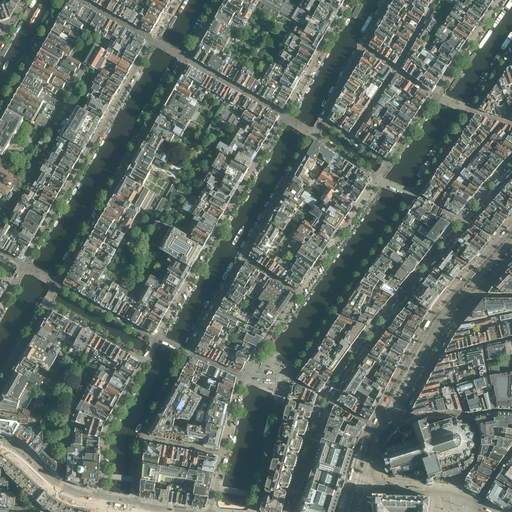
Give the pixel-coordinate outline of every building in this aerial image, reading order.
[(12,13),(8,5),(7,1),(6,0),(1,0),(3,2),(9,19),(12,13)] [(8,1),(9,2),(8,5),(12,13),(18,3),(14,0),(6,0),(7,1),(7,0),(8,2),(8,1)] [(54,0),(50,8),(50,9),(51,10),(52,10),(53,10),(58,0),(54,0)] [(72,9),(76,2),(73,0),(70,0),(67,6),(72,9)] [(107,10),(112,1),(113,0),(109,0),(109,1),(108,0),(105,0),(102,7),(107,10)] [(120,7),(117,5),(113,13),(118,16),(126,1),(125,0),(120,0),(119,2),(122,3),(120,7)] [(165,10),(147,0),(125,0),(126,1),(131,3),(136,6),(141,9),(143,10),(146,5),(162,14),(165,10)] [(168,5),(159,0),(149,0),(165,9),(168,5)] [(178,13),(179,13),(179,14),(180,14),(181,13),(182,13),(182,12),(189,1),(189,0),(188,0),(184,0),(179,10),(179,11),(179,12),(178,12),(178,13)] [(207,0),(204,7),(204,8),(204,9),(205,9),(206,9),(207,9),(212,0),(207,0)] [(252,13),(229,0),(226,0),(223,6),(248,20),(252,13)] [(256,6),(244,0),(229,0),(252,13),(256,6)] [(309,12),(298,6),(287,0),(282,0),(281,0),(258,0),(259,0),(261,2),(276,10),(279,12),(307,28),(324,37),(331,25),(314,15),(309,12)] [(309,12),(311,9),(316,12),(314,15),(331,25),(340,8),(331,3),(330,5),(325,3),(326,0),(302,0),(299,6),(298,6),(309,12)] [(410,9),(396,0),(393,0),(394,0),(395,1),(393,4),(408,14),(409,12),(410,9)] [(406,4),(407,2),(404,0),(396,0),(410,9),(412,6),(413,6),(409,3),(408,6),(406,4)] [(454,0),(453,0),(451,4),(454,6),(478,23),(481,18),(470,10),(468,13),(463,10),(465,7),(463,6),(454,0)] [(488,9),(476,0),(475,0),(467,0),(467,1),(472,4),(473,2),(476,3),(474,6),(485,13),(488,9)] [(475,0),(476,0),(488,9),(493,0),(475,0)] [(113,13),(117,5),(115,4),(116,3),(112,1),(107,10),(113,13)] [(123,18),(128,9),(125,8),(126,6),(129,7),(131,3),(126,1),(118,16),(123,18)] [(474,6),(472,4),(467,1),(463,6),(465,7),(470,10),(481,18),(485,13),(474,6)] [(9,19),(3,2),(1,3),(2,6),(0,7),(0,15),(2,21),(9,19)] [(74,15),(81,4),(76,2),(72,9),(70,12),(74,15)] [(276,10),(261,2),(258,8),(270,15),(273,16),(276,10)] [(427,8),(418,2),(415,7),(424,13),(427,8)] [(128,21),(136,6),(131,3),(129,7),(126,6),(125,8),(128,9),(123,18),(128,21)] [(363,5),(358,3),(350,16),(355,19),(363,5)] [(79,17),(85,7),(81,4),(74,15),(79,17)] [(408,14),(393,4),(391,7),(400,13),(402,15),(406,18),(406,16),(408,14)] [(162,14),(146,5),(143,10),(145,11),(147,12),(159,19),(162,14)] [(136,19),(138,14),(134,12),(135,11),(136,11),(139,12),(141,9),(136,6),(128,21),(133,24),(136,19)] [(248,20),(223,6),(220,12),(235,21),(234,23),(241,26),(241,25),(244,27),(250,30),(251,28),(248,25),(247,26),(245,25),(248,20)] [(424,14),(415,8),(412,6),(410,9),(409,12),(421,20),(424,14)] [(478,23),(454,6),(451,11),(462,18),(465,21),(475,28),(478,23)] [(31,10),(27,7),(21,18),(25,20),(31,10)] [(81,24),(89,9),(85,7),(79,17),(76,22),(81,24)] [(399,15),(400,13),(391,7),(389,11),(401,19),(404,21),(406,18),(402,15),(401,17),(399,15)] [(48,11),(47,12),(41,23),(44,24),(50,13),(50,12),(51,11),(51,10),(50,10),(50,9),(49,9),(49,10),(48,10),(48,11)] [(79,17),(74,15),(70,12),(65,9),(64,11),(62,13),(62,14),(76,22),(79,17)] [(87,23),(94,12),(89,9),(81,24),(83,25),(85,27),(87,23)] [(159,19),(147,12),(146,13),(147,13),(146,13),(148,14),(147,16),(144,15),(145,11),(143,10),(141,9),(139,12),(138,14),(141,16),(144,17),(146,18),(156,24),(157,24),(159,19)] [(200,12),(192,28),(192,29),(193,29),(194,29),(195,29),(204,14),(204,13),(204,12),(203,12),(202,11),(201,11),(200,12)] [(402,24),(399,22),(401,19),(389,11),(387,14),(386,14),(385,15),(386,16),(396,23),(398,24),(401,26),(398,31),(398,32),(400,34),(402,30),(403,31),(404,30),(405,30),(405,29),(409,25),(404,21),(402,24)] [(464,23),(460,20),(462,18),(451,11),(451,13),(452,13),(449,17),(458,22),(460,24),(472,32),(473,33),(474,31),(473,31),(475,28),(465,21),(464,23)] [(504,11),(492,27),(496,29),(507,12),(504,11)] [(93,22),(98,14),(94,12),(87,23),(90,24),(91,21),(93,22)] [(241,26),(234,23),(235,21),(220,12),(216,19),(234,29),(232,31),(239,35),(243,28),(241,26)] [(361,31),(361,32),(361,33),(362,33),(363,33),(364,33),(365,31),(366,30),(375,14),(371,12),(362,28),(361,29),(361,31)] [(409,12),(408,14),(406,16),(418,24),(421,20),(409,12)] [(83,25),(81,24),(76,22),(62,14),(59,18),(80,30),(81,28),(82,27),(83,25)] [(95,32),(103,17),(98,14),(93,22),(89,29),(95,32)] [(156,24),(146,18),(144,17),(143,20),(140,19),(141,16),(138,14),(136,19),(140,21),(144,24),(154,30),(155,28),(154,27),(156,24)] [(170,29),(177,18),(177,17),(176,17),(176,16),(175,16),(174,16),(167,27),(168,27),(168,28),(169,29),(170,29)] [(394,26),(396,23),(386,16),(384,19),(383,19),(382,20),(383,21),(398,31),(401,26),(398,24),(396,28),(394,26)] [(104,29),(109,20),(103,17),(95,32),(100,35),(102,32),(100,30),(101,27),(104,29)] [(472,32),(460,24),(458,27),(457,26),(458,25),(457,24),(458,22),(449,17),(446,21),(469,37),(470,37),(471,36),(470,35),(472,32)] [(80,30),(59,18),(57,23),(81,37),(82,37),(84,32),(80,30)] [(430,33),(436,22),(430,18),(424,29),(429,32),(430,33)] [(239,35),(232,31),(234,29),(216,19),(209,31),(234,45),(239,35)] [(269,22),(266,21),(263,19),(259,26),(265,30),(269,22)] [(105,38),(114,23),(109,20),(104,29),(103,30),(106,32),(105,34),(102,32),(100,35),(105,38)] [(10,39),(11,40),(12,41),(13,41),(14,41),(15,40),(22,26),(23,26),(23,25),(23,24),(23,23),(23,22),(23,21),(22,21),(21,21),(21,22),(20,22),(19,23),(18,24),(11,38),(10,39)] [(400,34),(398,32),(398,31),(383,21),(380,26),(394,36),(395,37),(407,44),(409,39),(402,34),(402,35),(400,34)] [(446,21),(442,27),(449,32),(452,28),(455,31),(453,34),(466,43),(465,42),(469,37),(446,21)] [(269,32),(272,28),(271,26),(272,24),(269,22),(265,30),(263,33),(266,35),(268,32),(269,32)] [(81,37),(57,23),(54,29),(78,42),(81,37)] [(110,41),(118,25),(114,23),(105,38),(110,41)] [(154,30),(144,24),(142,29),(150,34),(152,31),(153,32),(154,30)] [(115,43),(123,28),(119,25),(118,25),(110,41),(115,43)] [(415,29),(409,25),(405,29),(405,30),(412,35),(415,29)] [(394,36),(380,26),(378,31),(391,41),(394,36)] [(324,37),(307,28),(305,32),(295,27),(294,27),(293,29),(293,31),(298,34),(299,33),(300,33),(301,33),(313,40),(313,39),(320,43),(324,37)] [(453,34),(449,32),(442,27),(439,30),(438,29),(437,30),(461,48),(463,45),(464,45),(466,43),(453,34)] [(120,46),(123,41),(128,31),(123,28),(115,43),(120,46)] [(333,47),(333,48),(333,49),(334,49),(334,50),(335,50),(336,49),(337,48),(339,46),(348,31),(344,28),(335,44),(334,46),(333,47)] [(78,42),(54,29),(52,33),(75,47),(78,42)] [(423,42),(429,32),(424,29),(418,38),(423,42)] [(412,35),(405,30),(404,30),(403,31),(402,30),(400,34),(402,35),(402,34),(409,39),(412,35)] [(461,48),(437,30),(436,32),(438,33),(435,36),(437,38),(458,53),(459,53),(460,51),(459,51),(461,48)] [(490,30),(479,46),(479,47),(479,48),(480,48),(480,49),(481,49),(481,48),(482,48),(493,32),(493,31),(492,31),(492,30),(491,30),(490,30)] [(143,46),(130,38),(133,33),(128,31),(123,41),(141,51),(143,46)] [(234,45),(209,31),(206,36),(217,42),(219,40),(221,41),(220,44),(226,47),(227,45),(233,48),(234,45)] [(391,41),(378,31),(375,36),(389,46),(392,41),(391,41)] [(75,47),(52,33),(49,38),(72,52),(75,47)] [(145,41),(133,33),(130,38),(143,46),(146,42),(146,41),(145,41)] [(320,43),(313,39),(313,40),(301,33),(300,33),(299,33),(298,34),(302,36),(300,40),(317,49),(320,43)] [(503,49),(506,49),(511,40),(511,33),(503,47),(503,49)] [(27,47),(31,49),(38,36),(34,34),(27,47)] [(317,49),(300,40),(289,34),(284,45),(286,46),(290,48),(292,44),(314,56),(315,54),(314,54),(317,49)] [(141,51),(123,41),(120,46),(115,43),(110,41),(105,38),(100,35),(97,40),(115,50),(121,53),(124,55),(135,61),(141,51)] [(220,44),(217,42),(206,36),(202,43),(216,51),(217,49),(224,53),(227,48),(226,47),(220,44)] [(390,46),(389,46),(375,36),(372,41),(381,47),(383,45),(385,46),(384,49),(387,51),(390,46)] [(407,44),(395,37),(392,41),(404,49),(406,45),(407,44)] [(72,52),(49,38),(46,43),(69,57),(72,52)] [(427,44),(423,42),(418,38),(416,43),(420,46),(424,49),(424,48),(427,44)] [(458,53),(437,38),(431,47),(432,48),(452,62),(458,53)] [(383,49),(381,47),(372,41),(371,41),(370,43),(371,44),(369,47),(373,50),(374,49),(379,53),(381,50),(381,51),(383,49)] [(404,49),(392,41),(389,46),(390,46),(392,48),(393,49),(397,52),(401,54),(404,49)] [(12,44),(8,42),(0,55),(4,58),(12,44)] [(69,57),(46,43),(46,44),(45,44),(45,45),(44,47),(44,48),(77,68),(81,70),(83,65),(77,61),(69,57)] [(216,51),(202,43),(199,48),(203,50),(206,52),(209,54),(213,56),(216,51)] [(135,61),(124,55),(123,57),(120,54),(121,53),(115,50),(114,51),(106,47),(105,49),(104,49),(104,50),(102,49),(102,48),(101,47),(101,48),(99,47),(99,46),(98,46),(96,45),(96,44),(95,44),(94,45),(95,45),(94,47),(93,47),(92,48),(93,48),(92,50),(91,50),(92,51),(90,53),(89,53),(90,54),(89,56),(88,55),(87,56),(88,57),(87,59),(86,58),(86,59),(87,60),(86,61),(85,60),(85,61),(86,61),(85,63),(83,62),(84,60),(79,57),(77,61),(83,65),(87,67),(93,70),(101,75),(106,66),(107,67),(107,66),(108,65),(115,69),(116,67),(117,68),(116,69),(117,70),(117,71),(116,70),(115,71),(126,77),(135,61)] [(290,48),(311,60),(312,57),(313,57),(314,56),(292,44),(290,48)] [(286,46),(283,52),(292,57),(295,59),(307,66),(310,60),(311,60),(290,48),(286,46)] [(384,56),(388,59),(392,51),(390,50),(392,48),(390,46),(387,51),(384,56)] [(434,62),(435,61),(437,62),(432,69),(442,76),(443,76),(442,75),(443,74),(444,74),(443,74),(444,73),(445,72),(444,72),(445,71),(446,71),(445,71),(446,70),(447,69),(447,68),(448,68),(448,67),(449,67),(449,66),(429,52),(424,48),(424,49),(420,46),(419,48),(422,51),(420,54),(427,58),(423,63),(427,66),(428,66),(431,61),(432,62),(433,61),(434,62)] [(77,68),(44,48),(43,48),(43,49),(43,50),(43,49),(42,50),(43,50),(42,52),(41,52),(41,53),(65,67),(68,69),(75,73),(77,68)] [(452,62),(432,48),(429,52),(449,66),(452,62)] [(207,66),(218,72),(227,56),(228,55),(217,49),(216,51),(213,56),(207,66)] [(395,56),(397,52),(393,49),(392,51),(388,59),(391,62),(395,56)] [(417,59),(420,54),(417,52),(412,49),(407,59),(410,61),(412,62),(414,64),(415,65),(419,60),(417,59)] [(500,49),(491,64),(495,67),(505,52),(500,49)] [(200,62),(206,52),(203,50),(201,54),(197,60),(200,62)] [(15,68),(18,69),(28,52),(24,51),(15,68)] [(304,71),(307,66),(295,59),(293,62),(290,60),(292,57),(283,52),(282,51),(279,57),(282,58),(289,62),(290,63),(304,71)] [(372,57),(369,55),(369,54),(365,51),(364,53),(365,54),(363,57),(369,61),(372,64),(376,59),(372,57)] [(204,64),(209,54),(206,52),(200,62),(204,64)] [(65,67),(41,53),(40,54),(40,55),(39,57),(38,57),(38,58),(48,64),(51,66),(75,79),(78,74),(75,73),(68,69),(67,71),(63,70),(65,67)] [(473,55),(472,56),(463,69),(466,71),(475,58),(475,57),(476,56),(476,55),(476,54),(476,53),(475,53),(474,54),(473,54),(473,55)] [(207,66),(213,56),(209,54),(204,64),(207,66)] [(222,74),(227,65),(228,63),(231,59),(228,58),(228,57),(227,56),(218,72),(222,74)] [(318,75),(318,76),(318,77),(319,77),(320,77),(321,77),(322,75),(323,74),(332,58),(328,56),(319,72),(318,73),(318,75)] [(226,76),(234,61),(237,63),(241,65),(244,67),(246,64),(238,60),(238,61),(232,57),(231,59),(228,63),(230,64),(229,66),(227,65),(222,74),(226,76)] [(375,66),(372,64),(369,61),(363,57),(363,58),(360,63),(368,68),(369,66),(372,69),(375,66)] [(49,84),(54,74),(49,71),(46,69),(48,64),(38,58),(35,63),(29,73),(26,78),(50,91),(64,99),(67,94),(62,91),(49,84)] [(304,71),(290,63),(289,65),(287,64),(289,62),(282,58),(277,66),(282,69),(285,71),(300,79),(304,71)] [(405,71),(409,63),(410,61),(407,59),(401,69),(405,71)] [(442,76),(432,69),(429,67),(428,68),(429,69),(428,71),(425,69),(427,66),(423,63),(419,60),(415,65),(416,65),(419,67),(422,69),(420,72),(423,74),(423,73),(425,74),(424,76),(423,78),(422,77),(419,82),(423,84),(426,79),(435,86),(439,81),(442,76)] [(229,78),(234,69),(232,68),(233,66),(235,67),(237,63),(234,61),(226,76),(229,78)] [(374,73),(382,64),(378,61),(375,66),(372,69),(371,70),(373,72),(374,73)] [(373,72),(371,70),(368,68),(360,63),(359,62),(358,64),(359,64),(357,67),(366,73),(367,70),(370,72),(368,74),(371,76),(373,72)] [(408,74),(414,64),(412,62),(411,63),(412,64),(411,64),(409,63),(405,71),(408,74)] [(229,78),(232,80),(241,65),(237,63),(235,67),(237,68),(236,70),(234,69),(229,78)] [(300,79),(285,71),(283,74),(280,72),(282,69),(277,66),(273,64),(271,67),(266,65),(265,67),(270,70),(297,85),(299,81),(300,79)] [(380,73),(385,66),(382,64),(374,73),(378,75),(380,73)] [(412,76),(416,69),(415,68),(416,65),(415,65),(414,64),(408,74),(412,76)] [(236,82),(241,73),(239,72),(240,70),(242,71),(244,67),(241,65),(232,80),(236,82)] [(75,79),(51,66),(49,71),(54,74),(57,76),(67,82),(72,85),(75,79)] [(124,81),(115,76),(114,75),(113,78),(112,77),(111,76),(112,74),(110,73),(111,72),(109,71),(110,69),(110,70),(111,69),(107,66),(107,67),(106,66),(101,75),(121,86),(124,81)] [(187,78),(193,68),(189,66),(187,69),(186,71),(185,71),(182,75),(183,76),(187,78)] [(383,76),(388,68),(385,66),(380,73),(381,74),(379,76),(380,77),(382,75),(383,76)] [(241,85),(246,75),(244,74),(245,72),(248,73),(249,70),(244,67),(242,71),(241,73),(236,82),(241,85)] [(368,74),(366,73),(357,67),(356,70),(355,70),(354,71),(355,72),(368,80),(369,81),(371,77),(372,77),(371,76),(368,74)] [(419,73),(420,72),(422,69),(419,67),(418,68),(419,69),(418,70),(416,69),(412,76),(415,79),(419,73)] [(194,82),(199,72),(196,70),(193,68),(187,78),(194,82)] [(386,80),(391,72),(391,70),(388,68),(383,76),(382,75),(380,77),(385,80),(385,79),(386,80)] [(8,80),(12,82),(18,71),(14,69),(8,80)] [(126,77),(115,71),(112,69),(112,70),(110,70),(110,69),(109,71),(111,72),(110,73),(112,74),(113,75),(114,73),(116,74),(115,76),(124,81),(126,77)] [(172,72),(167,69),(160,82),(165,84),(172,72)] [(121,86),(101,75),(93,70),(92,72),(99,76),(97,79),(103,83),(105,80),(109,82),(107,85),(118,91),(121,86)] [(246,88),(253,76),(254,73),(249,70),(248,73),(246,75),(241,85),(246,88)] [(295,88),(297,85),(270,70),(266,76),(264,75),(265,74),(261,72),(259,76),(264,79),(270,82),(272,78),(276,81),(278,78),(282,80),(281,83),(293,91),(295,88),(295,89),(295,88)] [(368,80),(355,72),(354,71),(353,72),(354,73),(353,76),(364,84),(365,84),(367,83),(368,80)] [(460,73),(459,74),(449,89),(452,91),(462,76),(463,75),(464,73),(464,71),(463,71),(462,71),(461,72),(460,73)] [(201,86),(206,76),(199,72),(194,82),(197,83),(200,86),(201,86)] [(378,75),(374,73),(373,72),(371,76),(372,77),(371,77),(382,84),(385,80),(380,77),(379,76),(378,75)] [(472,93),(472,94),(472,95),(473,95),(474,95),(475,94),(476,93),(485,80),(489,75),(489,74),(489,73),(489,72),(488,72),(487,72),(486,72),(481,79),(473,91),(472,92),(472,93)] [(419,82),(422,77),(423,78),(424,76),(419,73),(415,79),(419,82)] [(83,78),(81,76),(78,74),(75,79),(79,81),(80,83),(83,78)] [(506,86),(509,85),(504,74),(501,78),(507,92),(503,93),(505,98),(510,96),(508,92),(511,91),(510,88),(507,89),(506,86)] [(394,84),(400,76),(397,75),(394,79),(393,78),(390,84),(391,84),(393,86),(395,84),(394,84)] [(63,89),(67,82),(57,76),(53,84),(63,89)] [(194,82),(187,78),(183,76),(180,81),(191,87),(193,88),(197,90),(200,86),(197,83),(195,86),(192,85),(194,82)] [(204,88),(210,77),(206,76),(201,86),(200,86),(197,90),(198,91),(201,93),(204,88)] [(251,91),(256,81),(257,79),(253,76),(246,88),(251,91)] [(260,86),(261,84),(264,79),(259,76),(257,79),(261,80),(259,83),(256,81),(251,91),(255,94),(260,86)] [(368,89),(363,86),(364,84),(353,76),(350,80),(360,87),(362,88),(366,91),(364,95),(371,100),(379,88),(369,81),(368,80),(367,83),(370,85),(368,89)] [(396,88),(403,79),(400,76),(394,84),(395,84),(393,86),(396,88)] [(118,91),(107,85),(103,83),(97,79),(94,77),(92,81),(94,82),(94,83),(95,84),(101,88),(105,90),(115,96),(118,91)] [(207,90),(213,79),(210,77),(204,88),(207,90)] [(382,84),(371,77),(369,81),(379,88),(382,84)] [(50,91),(26,78),(24,83),(47,96),(50,91)] [(293,91),(281,83),(276,81),(272,78),(270,82),(274,84),(278,87),(291,95),(293,91)] [(208,96),(216,81),(213,79),(207,90),(208,90),(207,92),(206,92),(205,94),(205,95),(207,96),(208,96)] [(265,99),(274,84),(270,82),(264,79),(261,84),(266,87),(265,88),(260,97),(265,99)] [(398,90),(405,80),(403,79),(396,88),(398,90)] [(435,86),(426,79),(423,84),(432,91),(435,86)] [(10,82),(7,80),(0,92),(3,94),(10,82)] [(360,87),(350,80),(348,85),(358,91),(359,89),(358,89),(360,87)] [(401,91),(407,82),(405,80),(398,90),(401,91)] [(189,89),(191,87),(180,81),(179,84),(178,85),(178,86),(192,94),(194,95),(195,96),(198,91),(197,90),(193,88),(192,91),(189,89)] [(211,98),(220,83),(216,81),(208,96),(211,98)] [(405,94),(412,85),(407,82),(401,91),(404,94),(405,94)] [(506,99),(505,98),(503,93),(499,82),(496,86),(493,90),(497,104),(506,99)] [(47,96),(24,83),(21,88),(45,101),(47,103),(49,104),(52,100),(56,102),(57,101),(61,104),(64,99),(50,91),(47,96)] [(218,95),(224,85),(220,83),(211,98),(215,100),(217,97),(218,95)] [(115,96),(105,90),(103,93),(99,91),(101,88),(95,84),(93,89),(101,94),(103,95),(112,101),(115,96)] [(277,96),(274,94),(278,87),(274,84),(265,99),(274,104),(276,100),(274,99),(275,98),(277,99),(277,98),(276,97),(277,96)] [(403,100),(401,99),(404,94),(401,91),(398,90),(396,88),(393,86),(391,84),(384,94),(415,115),(419,110),(405,101),(403,100)] [(72,97),(78,88),(76,87),(72,85),(68,92),(63,89),(62,91),(67,94),(72,97)] [(158,85),(150,100),(154,102),(162,87),(158,85)] [(219,102),(228,87),(224,85),(218,95),(221,96),(219,99),(217,97),(215,100),(219,102)] [(371,100),(364,95),(366,91),(362,88),(360,90),(359,89),(358,91),(348,85),(345,89),(342,94),(354,102),(365,109),(371,100)] [(410,95),(415,87),(412,85),(405,94),(404,94),(401,99),(403,100),(405,101),(407,98),(406,97),(408,93),(410,95)] [(192,98),(190,97),(192,94),(178,86),(175,91),(192,101),(190,105),(197,110),(198,108),(194,106),(196,103),(195,103),(197,100),(201,102),(204,96),(205,95),(205,94),(201,93),(198,91),(195,96),(194,95),(192,98)] [(260,97),(265,88),(260,86),(255,94),(260,97)] [(301,105),(301,106),(301,107),(301,108),(302,108),(303,107),(304,107),(305,106),(306,104),(315,88),(311,86),(302,102),(301,104),(301,105)] [(223,105),(232,90),(228,87),(219,102),(221,104),(223,105)] [(291,95),(278,87),(274,94),(277,96),(287,102),(288,99),(289,98),(291,95)] [(415,94),(419,89),(415,87),(410,95),(411,96),(409,98),(408,97),(407,98),(410,100),(411,99),(412,99),(413,97),(415,94)] [(41,108),(45,101),(21,88),(14,99),(38,113),(40,114),(51,121),(52,119),(58,109),(49,104),(47,103),(44,109),(41,108)] [(109,106),(112,101),(103,95),(101,98),(99,97),(101,94),(93,89),(90,95),(96,98),(98,99),(109,106)] [(428,96),(419,89),(415,94),(425,101),(428,96)] [(231,103),(236,92),(232,90),(223,105),(228,108),(230,105),(231,103)] [(497,104),(493,90),(489,96),(493,100),(495,99),(497,104)] [(197,110),(190,105),(192,101),(175,91),(174,92),(172,97),(171,98),(170,100),(169,101),(168,104),(166,106),(166,107),(191,121),(197,110)] [(233,110),(241,95),(236,92),(231,103),(234,105),(233,107),(230,105),(228,108),(233,110)] [(109,106),(98,99),(97,101),(95,100),(96,98),(90,95),(89,94),(87,98),(90,100),(90,102),(89,101),(87,106),(104,115),(107,109),(109,106)] [(354,102),(342,94),(339,100),(348,105),(351,107),(354,102)] [(415,115),(384,94),(381,99),(412,120),(415,115)] [(425,101),(415,94),(413,97),(415,98),(413,100),(422,106),(425,101)] [(241,108),(246,98),(241,95),(233,110),(238,113),(239,111),(237,109),(238,107),(241,108)] [(287,102),(277,96),(276,97),(277,98),(277,99),(275,98),(274,99),(276,100),(285,105),(287,102)] [(496,104),(493,100),(489,96),(487,98),(487,99),(488,103),(490,104),(493,104),(494,105),(496,104)] [(245,112),(251,101),(247,98),(246,98),(241,108),(239,111),(238,113),(243,116),(245,112)] [(413,100),(412,99),(411,99),(410,100),(407,98),(405,101),(419,110),(422,106),(413,100)] [(38,113),(14,99),(8,110),(32,123),(38,113)] [(93,133),(101,120),(82,109),(64,99),(61,104),(58,109),(52,119),(55,120),(52,125),(63,131),(63,132),(87,145),(93,133)] [(412,120),(381,99),(377,104),(383,108),(388,111),(396,116),(409,125),(412,120)] [(488,107),(488,103),(487,99),(484,103),(479,110),(492,115),(490,108),(488,107)] [(510,110),(506,99),(497,104),(496,104),(494,105),(498,116),(503,118),(507,113),(510,110)] [(285,105),(276,100),(274,104),(282,109),(283,109),(285,105)] [(349,110),(351,107),(348,105),(339,100),(337,104),(347,111),(346,112),(347,113),(352,116),(354,113),(353,112),(352,113),(349,110)] [(249,114),(255,103),(251,101),(245,112),(249,114)] [(360,117),(365,109),(354,102),(351,107),(349,110),(352,113),(353,112),(354,113),(360,117)] [(152,106),(147,103),(137,120),(142,123),(152,106)] [(252,115),(258,105),(255,103),(249,114),(252,115)] [(347,111),(337,104),(334,108),(341,113),(343,115),(342,116),(343,116),(346,112),(347,111)] [(378,116),(383,108),(377,104),(371,113),(365,123),(369,126),(373,121),(376,117),(377,117),(378,116)] [(104,115),(87,106),(85,105),(82,109),(101,120),(104,115)] [(252,115),(249,114),(245,112),(243,116),(238,113),(233,110),(228,108),(223,105),(222,106),(218,113),(217,116),(238,128),(243,131),(246,126),(267,137),(270,131),(260,125),(257,124),(253,122),(255,117),(252,115)] [(256,118),(262,107),(258,105),(252,115),(255,117),(256,118)] [(191,121),(166,107),(165,109),(163,112),(162,114),(187,128),(191,121)] [(261,117),(266,109),(262,107),(256,118),(260,120),(261,117)] [(340,114),(341,113),(334,108),(332,112),(336,114),(341,118),(342,116),(340,114)] [(265,119),(266,117),(270,111),(266,109),(261,117),(265,119)] [(41,138),(44,133),(45,131),(34,124),(32,123),(8,110),(0,124),(0,154),(24,168),(27,163),(30,158),(38,143),(41,138)] [(276,122),(279,116),(270,111),(266,117),(276,122)] [(407,130),(406,129),(396,122),(393,120),(395,118),(396,116),(388,111),(382,120),(382,121),(386,124),(388,121),(388,122),(389,123),(390,123),(391,122),(392,123),(390,126),(402,134),(405,131),(406,131),(407,130)] [(356,123),(360,117),(354,113),(352,116),(350,119),(356,123)] [(87,145),(63,132),(63,131),(52,125),(50,123),(51,121),(40,114),(34,124),(45,131),(47,128),(50,130),(61,136),(84,150),(87,145)] [(187,128),(162,114),(160,118),(171,124),(172,122),(175,124),(174,126),(185,132),(187,128)] [(479,125),(483,118),(476,115),(473,120),(479,125)] [(350,119),(345,116),(342,120),(341,119),(337,125),(343,129),(347,124),(350,119)] [(410,126),(409,125),(396,116),(395,118),(397,120),(396,122),(406,129),(408,126),(409,127),(410,126)] [(260,120),(256,118),(255,117),(253,122),(257,124),(259,121),(261,123),(260,125),(270,131),(273,127),(264,122),(260,120)] [(266,117),(265,119),(264,122),(273,127),(276,122),(266,117)] [(390,126),(386,124),(382,121),(379,119),(377,117),(376,117),(373,121),(399,139),(400,140),(401,138),(400,138),(402,134),(390,126)] [(185,132),(174,126),(171,124),(160,118),(159,118),(156,124),(175,135),(181,138),(185,132)] [(483,129),(488,119),(483,118),(479,125),(480,127),(483,129)] [(353,128),(356,123),(350,119),(347,124),(353,128)] [(490,129),(494,121),(488,119),(483,129),(486,131),(487,129),(488,130),(489,128),(490,129)] [(480,127),(479,125),(473,120),(471,122),(470,121),(469,123),(470,123),(480,132),(481,130),(479,128),(480,127)] [(399,139),(373,121),(369,126),(371,128),(376,130),(380,133),(396,144),(399,139)] [(443,136),(444,137),(444,138),(445,138),(446,138),(446,137),(447,137),(448,135),(456,123),(453,121),(445,133),(444,134),(443,136)] [(496,127),(499,123),(494,121),(490,129),(489,128),(488,130),(487,129),(486,131),(490,133),(493,130),(493,131),(496,127)] [(480,132),(470,123),(467,127),(475,138),(478,134),(480,132)] [(175,135),(156,124),(154,128),(151,133),(165,141),(166,141),(170,144),(175,135)] [(349,133),(353,128),(347,124),(343,129),(349,133)] [(504,132),(509,126),(504,124),(499,129),(504,132)] [(267,137),(246,126),(243,131),(249,134),(251,135),(252,132),(254,133),(252,136),(264,142),(267,137)] [(362,142),(369,131),(362,126),(355,137),(362,142)] [(475,138),(467,127),(465,131),(473,142),(476,139),(475,138)] [(261,148),(264,143),(264,142),(252,136),(251,135),(249,139),(247,138),(249,134),(243,131),(238,128),(234,133),(261,148)] [(366,145),(372,136),(369,134),(371,132),(374,134),(376,130),(371,128),(369,131),(362,142),(366,145)] [(504,132),(499,129),(495,134),(511,146),(511,138),(510,137),(508,135),(504,132)] [(374,134),(372,136),(366,145),(370,148),(373,143),(377,138),(380,133),(376,130),(374,134)] [(473,142),(465,131),(463,134),(473,146),(475,144),(473,142)] [(162,145),(165,141),(151,133),(146,141),(145,143),(169,157),(172,152),(164,147),(165,146),(162,145)] [(234,133),(231,139),(235,141),(257,154),(261,148),(234,133)] [(377,138),(392,149),(395,145),(396,146),(397,145),(396,144),(380,133),(377,138)] [(473,146),(463,134),(461,137),(470,149),(473,146)] [(484,140),(478,134),(475,138),(476,139),(480,144),(481,144),(484,140)] [(511,146),(495,134),(490,140),(494,142),(498,145),(500,142),(503,143),(501,147),(511,152),(511,151),(511,146)] [(84,150),(61,136),(60,138),(57,136),(55,140),(59,142),(66,146),(67,143),(69,145),(68,147),(81,155),(84,150)] [(470,149),(461,137),(457,143),(465,150),(466,151),(471,155),(477,148),(475,144),(473,146),(470,149)] [(389,153),(390,154),(391,152),(390,152),(392,149),(377,138),(373,143),(378,146),(382,148),(389,153)] [(511,152),(501,147),(499,145),(497,147),(493,145),(494,142),(490,140),(487,144),(492,148),(495,149),(503,154),(507,157),(511,152)] [(257,154),(235,141),(231,148),(237,152),(238,148),(242,150),(240,154),(253,161),(257,154)] [(315,162),(322,166),(325,162),(329,164),(336,154),(315,141),(307,155),(315,161),(315,162)] [(68,147),(66,146),(59,142),(56,147),(78,160),(81,155),(68,147)] [(438,144),(437,145),(427,159),(431,161),(440,147),(441,146),(441,144),(442,144),(441,143),(441,142),(440,142),(439,142),(439,143),(438,144)] [(169,157),(145,143),(145,144),(143,147),(142,147),(141,149),(142,149),(138,156),(137,155),(135,157),(136,158),(134,162),(148,171),(151,170),(152,168),(151,166),(150,165),(154,159),(157,161),(155,163),(164,168),(170,157),(169,157)] [(237,152),(231,148),(221,143),(216,150),(221,153),(249,168),(251,164),(253,164),(254,162),(253,161),(240,154),(237,152)] [(463,152),(465,150),(457,143),(455,146),(454,145),(453,147),(454,147),(462,154),(464,155),(467,159),(468,159),(471,155),(466,151),(465,153),(463,152)] [(490,150),(492,148),(487,144),(483,148),(490,153),(491,151),(490,150)] [(78,160),(56,147),(52,145),(49,150),(52,151),(51,152),(53,153),(51,157),(73,169),(76,165),(78,160)] [(462,157),(460,156),(462,154),(454,147),(451,152),(459,158),(461,160),(459,162),(458,164),(461,167),(464,162),(465,162),(467,159),(464,155),(462,157)] [(389,153),(382,148),(378,153),(386,158),(389,153)] [(503,162),(490,153),(483,148),(480,151),(499,166),(500,165),(503,162)] [(507,157),(503,154),(495,149),(493,151),(492,150),(491,151),(490,153),(503,162),(503,161),(504,160),(507,157)] [(499,166),(480,151),(478,154),(482,158),(479,163),(481,165),(492,174),(499,166)] [(461,167),(458,164),(459,162),(457,160),(459,158),(451,152),(449,156),(455,162),(452,166),(458,171),(461,167)] [(249,168),(221,153),(217,160),(244,176),(249,168)] [(358,199),(358,198),(349,192),(344,189),(337,184),(341,180),(343,177),(341,176),(339,174),(338,173),(336,172),(334,175),(330,172),(334,167),(335,166),(340,158),(336,154),(329,164),(326,169),(325,169),(317,180),(315,179),(313,181),(310,186),(333,202),(336,198),(352,209),(353,209),(354,207),(353,207),(355,203),(358,199)] [(481,165),(479,163),(482,158),(478,154),(473,159),(469,164),(465,170),(470,173),(474,168),(477,170),(479,168),(481,165)] [(322,166),(315,162),(315,161),(307,155),(307,156),(301,167),(308,170),(316,175),(316,173),(317,174),(322,166)] [(73,169),(51,157),(50,156),(47,161),(70,174),(73,169)] [(455,162),(449,156),(446,160),(452,166),(455,162)] [(56,173),(44,166),(30,158),(27,163),(44,173),(64,184),(67,179),(58,174),(56,173)] [(244,176),(217,160),(212,158),(208,165),(220,172),(222,169),(225,171),(224,174),(240,183),(242,179),(243,180),(244,178),(243,178),(244,176)] [(336,172),(338,168),(344,160),(340,158),(335,166),(336,167),(335,168),(334,167),(330,172),(334,175),(336,172)] [(339,174),(347,162),(344,160),(338,168),(340,170),(338,173),(339,174)] [(458,171),(452,166),(446,160),(443,164),(448,169),(449,170),(455,175),(458,171)] [(67,179),(70,174),(47,161),(44,166),(56,173),(58,170),(59,171),(58,174),(67,179)] [(142,187),(150,172),(148,171),(134,162),(127,174),(125,177),(136,183),(138,185),(142,187)] [(345,174),(351,165),(347,162),(339,174),(341,176),(343,173),(345,174)] [(425,164),(424,165),(416,178),(419,180),(427,168),(428,166),(428,165),(428,163),(427,163),(426,163),(425,164)] [(224,174),(220,172),(208,165),(204,172),(207,174),(236,191),(240,183),(224,174)] [(350,179),(353,174),(356,169),(351,165),(345,174),(343,177),(341,180),(347,183),(349,180),(348,180),(346,178),(347,177),(350,179)] [(492,174),(481,165),(479,168),(481,169),(482,168),(484,169),(483,171),(490,176),(492,174)] [(18,178),(0,167),(0,193),(2,195),(7,198),(10,192),(13,188),(16,183),(18,178)] [(309,175),(306,174),(308,170),(301,167),(295,176),(309,185),(310,186),(313,181),(308,178),(309,176),(309,175)] [(487,179),(477,170),(474,168),(470,173),(483,184),(487,179)] [(490,176),(483,171),(482,172),(480,170),(481,169),(479,168),(477,170),(487,179),(488,178),(487,178),(488,177),(488,178),(490,176)] [(483,184),(470,173),(465,170),(464,170),(461,174),(460,175),(461,175),(479,189),(480,187),(480,186),(482,185),(483,184)] [(184,181),(189,173),(185,171),(183,173),(180,178),(184,181)] [(35,181),(37,182),(34,187),(42,191),(44,193),(56,199),(59,194),(47,188),(44,186),(45,183),(47,181),(61,189),(64,184),(44,173),(39,180),(36,179),(35,181)] [(232,198),(233,199),(234,197),(233,196),(236,191),(207,174),(206,176),(208,177),(205,181),(204,180),(203,182),(209,185),(232,198)] [(368,184),(362,180),(360,178),(358,181),(355,179),(357,176),(356,176),(353,174),(350,179),(365,189),(368,184)] [(445,175),(444,174),(443,175),(444,176),(442,178),(448,183),(451,180),(445,175)] [(368,184),(371,179),(365,175),(362,180),(368,184)] [(479,189),(461,175),(456,180),(462,184),(475,193),(476,193),(475,193),(478,190),(478,189),(479,189)] [(309,185),(295,176),(292,182),(302,188),(306,190),(309,185)] [(446,187),(440,181),(434,176),(432,180),(437,185),(443,190),(446,187)] [(156,195),(142,187),(138,185),(136,187),(133,188),(136,183),(125,177),(123,182),(120,187),(116,194),(131,203),(137,194),(141,196),(135,206),(149,213),(151,215),(158,218),(159,216),(161,217),(165,209),(163,208),(167,201),(164,199),(162,198),(155,210),(149,206),(156,195)] [(180,188),(184,181),(180,178),(176,186),(180,188)] [(448,183),(442,178),(440,181),(446,187),(448,183)] [(366,190),(365,189),(350,179),(348,180),(349,180),(347,183),(362,194),(364,191),(365,191),(366,190)] [(362,194),(347,183),(341,180),(337,184),(344,189),(347,186),(348,187),(348,188),(351,190),(349,192),(358,198),(361,195),(361,196),(363,194),(362,194)] [(463,186),(461,185),(462,184),(456,180),(452,186),(459,190),(463,186)] [(61,189),(47,181),(45,183),(49,185),(47,188),(59,194),(61,189)] [(336,231),(340,226),(341,227),(342,225),(341,224),(345,218),(346,217),(334,209),(331,207),(306,190),(302,188),(292,182),(287,191),(298,198),(300,196),(305,199),(303,202),(313,208),(310,214),(336,231)] [(167,201),(172,194),(176,187),(172,184),(164,199),(167,201)] [(430,194),(434,189),(429,184),(428,184),(426,186),(427,187),(425,191),(430,194)] [(227,205),(232,198),(209,185),(204,192),(200,198),(198,197),(197,198),(199,199),(205,203),(206,201),(224,212),(227,205)] [(333,202),(310,186),(309,185),(306,190),(331,207),(333,205),(335,206),(334,209),(346,217),(349,212),(333,202)] [(443,190),(437,185),(435,188),(435,189),(436,191),(440,194),(443,190)] [(56,199),(44,193),(43,195),(41,194),(42,191),(34,187),(33,186),(30,191),(53,204),(56,199)] [(210,212),(206,210),(208,208),(203,206),(205,203),(199,199),(196,205),(193,204),(197,198),(180,188),(176,186),(176,187),(172,194),(187,202),(219,220),(221,216),(211,210),(210,212)] [(472,198),(459,190),(452,186),(446,192),(451,194),(455,196),(458,198),(468,202),(470,200),(472,198)] [(475,194),(463,186),(459,190),(472,198),(475,194)] [(511,193),(505,188),(504,189),(503,191),(502,192),(511,199),(511,193)] [(436,191),(435,189),(434,189),(430,194),(427,198),(430,200),(436,191)] [(53,204),(30,191),(29,190),(26,195),(35,200),(35,201),(36,198),(40,200),(39,203),(50,209),(53,204)] [(305,199),(300,196),(298,198),(287,191),(284,196),(300,207),(303,202),(305,199)] [(437,200),(441,194),(440,194),(436,191),(430,200),(434,202),(436,199),(437,200)] [(511,199),(502,192),(499,195),(507,201),(511,204),(511,199)] [(149,213),(135,206),(134,205),(134,206),(132,205),(132,204),(131,203),(116,194),(113,199),(108,207),(122,215),(125,211),(127,212),(124,216),(133,221),(137,214),(138,212),(147,217),(149,213)] [(468,202),(458,198),(457,200),(454,199),(455,196),(451,194),(449,198),(465,206),(466,204),(466,205),(468,202)] [(39,203),(35,201),(35,200),(35,203),(34,205),(33,204),(35,200),(26,195),(25,195),(22,199),(31,204),(32,205),(47,214),(50,209),(39,203)] [(507,201),(499,195),(496,199),(504,204),(507,201)] [(305,211),(300,207),(284,196),(277,209),(291,219),(297,223),(301,218),(305,211)] [(447,202),(449,198),(443,196),(440,203),(440,205),(444,207),(447,202)] [(352,209),(336,198),(333,202),(349,212),(352,209)] [(424,210),(428,203),(424,201),(419,198),(417,202),(422,205),(420,208),(424,210)] [(465,206),(449,198),(447,202),(453,205),(462,210),(465,206)] [(47,214),(32,205),(31,204),(22,199),(20,204),(17,202),(17,203),(28,210),(31,211),(45,219),(47,214)] [(511,204),(507,201),(504,204),(496,199),(491,204),(499,209),(508,216),(511,211),(511,204)] [(206,201),(205,203),(203,206),(208,208),(211,210),(221,216),(224,212),(206,201)] [(219,220),(187,202),(182,209),(196,217),(215,228),(219,220)] [(450,210),(453,205),(447,202),(444,207),(450,210)] [(45,219),(31,211),(29,214),(27,212),(28,210),(17,203),(16,203),(15,203),(13,207),(17,209),(16,211),(13,210),(12,211),(24,218),(25,215),(28,217),(26,219),(40,227),(45,219)] [(431,214),(435,206),(431,204),(428,203),(424,210),(431,214)] [(499,209),(491,204),(488,208),(494,212),(496,213),(499,209)] [(424,210),(420,208),(415,205),(412,210),(433,222),(435,218),(436,217),(435,216),(431,214),(424,210)] [(458,214),(462,210),(453,205),(450,210),(456,214),(457,214),(458,214)] [(435,216),(439,209),(435,206),(431,214),(435,216)] [(133,221),(124,216),(122,215),(108,207),(104,214),(129,228),(133,221)] [(283,231),(291,219),(277,209),(273,215),(274,215),(273,216),(269,222),(283,231)] [(508,216),(499,209),(496,213),(505,220),(508,216)] [(447,227),(448,226),(449,225),(450,224),(440,219),(439,218),(438,218),(437,219),(437,218),(435,218),(433,222),(412,210),(409,215),(424,225),(422,229),(420,228),(418,232),(419,233),(434,243),(435,243),(435,242),(436,241),(437,240),(438,239),(440,236),(441,236),(441,235),(442,234),(441,234),(443,233),(443,232),(444,232),(444,231),(446,228),(447,228),(447,227)] [(40,227),(26,219),(24,218),(12,211),(11,213),(14,214),(10,221),(18,225),(35,235),(40,227)] [(336,231),(310,214),(305,211),(301,218),(305,221),(317,229),(318,228),(321,230),(320,231),(331,239),(332,237),(333,238),(335,236),(334,235),(336,232),(336,231)] [(455,217),(452,215),(452,216),(451,215),(443,211),(441,214),(453,221),(454,218),(454,219),(455,218),(454,217),(455,217)] [(505,220),(496,213),(494,212),(491,215),(502,223),(503,223),(505,220)] [(129,228),(104,214),(102,218),(101,217),(100,218),(116,227),(115,229),(125,235),(129,228)] [(453,221),(441,214),(439,217),(441,218),(440,219),(450,224),(453,221)] [(203,248),(185,238),(187,236),(184,235),(157,219),(158,218),(151,215),(148,221),(145,220),(141,226),(153,233),(148,242),(172,256),(192,268),(194,264),(203,248)] [(424,225),(409,215),(404,223),(418,232),(420,228),(422,229),(424,225)] [(500,227),(486,218),(482,215),(481,215),(481,216),(479,218),(478,219),(478,220),(482,222),(496,231),(500,227)] [(502,223),(491,215),(489,217),(487,216),(486,218),(500,227),(502,224),(502,223)] [(216,228),(215,228),(196,217),(194,220),(195,221),(192,225),(210,235),(213,230),(214,231),(216,228)] [(123,243),(121,242),(124,236),(126,237),(127,236),(125,235),(115,229),(116,227),(100,218),(99,220),(101,221),(99,224),(96,229),(106,235),(108,233),(111,235),(110,237),(111,238),(120,243),(122,244),(123,243)] [(329,244),(330,243),(329,242),(331,239),(320,231),(317,229),(305,221),(304,223),(305,223),(304,226),(303,225),(302,226),(328,244),(329,244)] [(294,239),(293,238),(283,231),(269,222),(267,227),(265,226),(264,228),(266,229),(263,234),(273,241),(282,248),(280,251),(285,254),(287,251),(293,243),(292,242),(294,239)] [(496,231),(482,222),(478,226),(484,230),(493,235),(496,231)] [(418,232),(404,223),(401,227),(413,236),(416,234),(417,235),(419,233),(418,232)] [(210,235),(192,225),(191,224),(185,233),(183,232),(182,233),(185,234),(184,235),(187,236),(188,233),(191,235),(194,236),(206,243),(210,235)] [(0,244),(8,231),(10,227),(10,226),(8,225),(5,229),(5,230),(6,230),(5,231),(2,229),(0,231),(0,244)] [(35,235),(18,225),(15,230),(33,240),(35,235)] [(326,248),(325,248),(327,244),(328,244),(302,226),(299,230),(297,229),(296,231),(298,232),(306,238),(310,241),(324,250),(325,251),(326,248)] [(415,238),(413,236),(401,227),(398,231),(409,239),(410,237),(412,238),(411,240),(412,241),(415,238)] [(110,240),(107,238),(108,236),(106,235),(96,229),(95,231),(94,231),(93,232),(94,233),(91,237),(106,245),(108,242),(118,248),(120,243),(111,238),(110,240)] [(483,247),(471,238),(475,233),(473,231),(469,229),(465,234),(461,239),(465,241),(480,252),(483,247)] [(33,240),(15,230),(13,233),(16,235),(17,234),(22,236),(21,238),(31,244),(33,240)] [(0,247),(4,249),(13,233),(8,231),(0,244),(0,247)] [(411,240),(409,239),(398,231),(395,235),(411,247),(414,243),(412,242),(412,241),(411,240)] [(324,250),(310,241),(308,244),(304,241),(306,238),(298,232),(293,238),(294,239),(320,256),(321,257),(322,255),(321,254),(324,250)] [(490,237),(487,236),(486,235),(483,232),(483,233),(482,232),(478,235),(487,242),(490,239),(489,238),(490,237)] [(17,236),(16,235),(13,233),(4,249),(8,252),(15,240),(17,236)] [(206,243),(194,236),(192,239),(190,238),(191,235),(188,233),(187,236),(185,238),(203,248),(206,243)] [(434,243),(419,233),(417,235),(415,238),(430,249),(434,243)] [(487,242),(478,235),(475,233),(471,238),(483,247),(487,242)] [(266,248),(269,243),(271,244),(273,241),(263,234),(255,246),(264,252),(267,254),(269,250),(266,248)] [(411,247),(395,235),(392,240),(408,251),(410,248),(411,247)] [(31,244),(21,238),(17,236),(15,240),(17,242),(18,239),(20,240),(19,243),(23,245),(28,248),(31,244)] [(117,252),(106,245),(91,237),(88,242),(107,253),(113,256),(114,257),(115,256),(113,255),(115,252),(117,253),(117,252)] [(415,238),(412,241),(412,242),(414,243),(411,247),(410,248),(424,258),(424,257),(425,256),(425,255),(426,254),(428,252),(430,250),(430,249),(415,238)] [(320,256),(294,239),(292,242),(293,243),(287,251),(292,255),(294,251),(298,254),(296,257),(298,258),(312,268),(320,256)] [(19,243),(17,242),(15,240),(8,252),(12,254),(19,243)] [(408,251),(392,240),(390,243),(398,249),(400,251),(405,255),(407,253),(408,251)] [(480,252),(465,241),(462,246),(463,247),(465,244),(467,245),(465,248),(476,256),(480,252)] [(107,253),(88,242),(86,247),(96,253),(98,250),(101,252),(99,255),(100,255),(105,258),(107,253)] [(17,257),(21,249),(23,245),(19,243),(12,254),(13,254),(17,257)] [(399,253),(396,251),(398,249),(390,243),(387,247),(404,260),(405,259),(404,258),(406,255),(405,255),(400,251),(399,253)] [(465,248),(463,247),(462,246),(459,250),(455,255),(468,263),(469,263),(476,256),(465,248)] [(107,265),(113,256),(107,253),(105,258),(100,255),(98,258),(94,257),(96,253),(86,247),(84,250),(83,249),(82,251),(107,265)] [(263,253),(255,247),(252,252),(261,257),(263,253)] [(416,267),(405,259),(404,260),(387,247),(386,248),(385,249),(386,249),(386,250),(385,252),(384,253),(383,252),(383,253),(382,255),(392,262),(395,264),(398,266),(410,275),(410,274),(411,273),(413,270),(416,267)] [(455,255),(459,250),(454,247),(450,251),(454,254),(455,255)] [(410,248),(408,251),(407,253),(420,262),(424,258),(410,248)] [(24,258),(26,254),(25,253),(26,252),(21,249),(17,257),(22,259),(23,257),(24,258)] [(107,265),(82,251),(81,253),(82,254),(78,261),(88,267),(92,269),(93,266),(103,272),(105,273),(106,272),(104,270),(107,265)] [(465,267),(451,258),(454,254),(450,251),(437,267),(442,271),(453,279),(461,271),(465,267)] [(261,257),(252,252),(250,256),(257,262),(261,257)] [(267,254),(264,252),(263,253),(261,257),(257,262),(257,263),(258,263),(258,262),(260,264),(267,254)] [(135,266),(142,255),(138,253),(131,264),(135,266)] [(420,262),(407,253),(405,255),(406,255),(404,258),(405,259),(416,267),(420,262)] [(264,266),(269,260),(267,258),(269,256),(267,254),(260,264),(264,266)] [(468,263),(455,255),(454,254),(451,258),(465,267),(468,263)] [(272,272),(278,262),(279,263),(281,259),(278,257),(278,256),(277,255),(274,259),(267,269),(272,272)] [(391,264),(392,262),(382,255),(373,266),(384,274),(388,268),(394,273),(398,266),(395,264),(393,266),(391,264)] [(185,280),(192,268),(172,256),(168,262),(163,259),(161,263),(169,267),(171,268),(169,271),(185,280)] [(267,269),(274,259),(272,258),(270,261),(269,260),(264,266),(267,269)] [(312,268),(298,258),(296,261),(310,270),(312,268)] [(310,270),(296,261),(294,265),(287,260),(286,263),(281,259),(279,263),(282,265),(286,267),(290,270),(304,280),(310,270)] [(93,266),(92,269),(91,271),(89,271),(89,272),(86,270),(88,267),(78,261),(78,260),(71,272),(82,278),(89,282),(92,277),(97,280),(98,280),(103,272),(93,266)] [(282,265),(279,263),(278,262),(272,272),(275,274),(282,265)] [(257,270),(246,263),(243,268),(254,275),(257,270)] [(125,275),(130,266),(127,265),(122,274),(125,275)] [(284,270),(286,267),(282,265),(275,274),(279,277),(284,270)] [(398,266),(394,273),(392,275),(403,283),(403,282),(404,282),(404,281),(405,280),(405,281),(405,280),(405,279),(406,280),(406,279),(407,279),(407,278),(408,276),(409,276),(409,275),(410,275),(398,266)] [(400,285),(402,284),(402,283),(403,283),(392,275),(389,279),(391,280),(389,283),(384,279),(385,276),(373,267),(369,273),(385,284),(396,291),(400,286),(401,285),(400,285)] [(494,286),(502,294),(511,293),(511,267),(511,269),(509,270),(505,274),(496,284),(494,286)] [(254,282),(257,277),(254,275),(243,268),(242,271),(240,270),(240,272),(241,272),(238,278),(247,284),(249,286),(253,289),(257,284),(254,282)] [(284,270),(279,277),(283,279),(286,275),(288,273),(284,270)] [(304,280),(290,270),(288,273),(286,275),(283,279),(285,281),(288,276),(291,278),(293,280),(300,285),(304,280)] [(178,291),(185,280),(169,271),(168,273),(169,273),(167,276),(165,275),(164,278),(166,279),(164,282),(163,281),(162,282),(164,283),(178,291)] [(451,283),(439,275),(434,271),(432,274),(430,275),(429,276),(427,280),(425,282),(423,285),(439,297),(446,288),(447,287),(447,286),(449,284),(450,284),(451,283)] [(453,279),(442,271),(439,275),(451,283),(453,279)] [(80,281),(82,278),(71,272),(68,278),(77,283),(81,286),(85,288),(87,285),(80,281)] [(258,285),(264,275),(261,273),(257,277),(254,282),(257,284),(258,285)] [(385,284),(369,273),(364,279),(381,289),(385,284)] [(178,291),(164,283),(162,286),(159,285),(161,281),(151,275),(147,283),(156,288),(157,286),(161,288),(175,297),(178,291)] [(262,287),(268,278),(264,275),(258,285),(262,287)] [(87,297),(93,286),(91,285),(92,282),(95,284),(97,280),(92,277),(89,282),(87,285),(85,288),(82,294),(87,297)] [(73,289),(77,283),(68,278),(67,278),(64,284),(73,289)] [(247,284),(238,278),(235,283),(248,292),(250,293),(253,289),(249,286),(247,288),(245,287),(247,284)] [(259,299),(272,280),(268,278),(262,287),(258,285),(257,284),(253,289),(250,293),(251,293),(249,296),(241,307),(242,308),(248,312),(253,315),(253,316),(257,311),(262,302),(259,299)] [(381,289),(364,279),(360,285),(372,291),(375,287),(378,289),(376,293),(377,294),(381,296),(384,291),(381,289)] [(107,285),(98,280),(97,280),(95,284),(93,286),(87,297),(92,300),(97,302),(107,285)] [(277,318),(290,299),(293,295),(288,291),(272,280),(259,299),(262,302),(267,305),(264,309),(277,318)] [(300,285),(293,280),(290,284),(290,285),(293,288),(294,287),(297,289),(300,285)] [(107,308),(117,290),(116,290),(119,286),(113,282),(110,287),(112,288),(109,292),(108,295),(102,305),(107,308)] [(112,311),(122,293),(127,296),(128,294),(130,289),(129,288),(127,291),(121,288),(123,285),(121,284),(122,282),(121,282),(119,286),(116,290),(117,290),(107,308),(112,311)] [(146,307),(149,304),(151,300),(155,293),(172,302),(173,303),(174,301),(173,300),(175,297),(161,288),(159,291),(155,289),(156,288),(147,283),(145,287),(147,288),(139,301),(137,299),(137,297),(132,294),(130,295),(128,294),(127,296),(132,299),(137,302),(142,304),(146,307)] [(249,296),(251,293),(250,293),(248,292),(235,283),(230,292),(227,297),(239,305),(243,299),(244,300),(246,298),(244,297),(246,295),(249,296)] [(396,291),(385,284),(381,289),(384,291),(392,295),(393,295),(393,294),(394,293),(396,291),(396,292),(396,291)] [(102,305),(108,295),(105,293),(107,290),(109,292),(112,288),(110,287),(107,285),(97,302),(102,305)] [(376,293),(372,291),(360,285),(356,291),(368,296),(370,297),(373,299),(375,299),(377,294),(376,293)] [(428,311),(439,297),(423,285),(420,288),(420,289),(419,290),(419,291),(418,292),(417,292),(416,294),(415,295),(415,296),(414,297),(413,297),(414,297),(412,300),(428,311)] [(365,299),(366,297),(367,297),(368,296),(356,291),(353,296),(370,304),(371,303),(373,299),(370,297),(369,301),(365,299)] [(392,295),(384,291),(381,296),(389,299),(392,295)] [(117,313),(123,303),(121,301),(123,297),(125,298),(127,296),(122,293),(112,311),(117,313)] [(172,302),(155,293),(151,300),(168,310),(170,306),(172,302)] [(389,299),(381,296),(377,294),(375,299),(385,304),(386,304),(385,303),(386,303),(389,299)] [(122,316),(132,299),(127,296),(125,298),(124,300),(127,302),(126,303),(123,302),(123,303),(117,313),(122,316)] [(370,304),(353,296),(349,301),(349,302),(362,307),(363,306),(368,308),(370,304)] [(240,311),(242,308),(241,307),(239,305),(227,297),(225,301),(224,300),(223,301),(224,302),(237,310),(235,313),(233,316),(237,319),(247,324),(253,316),(253,315),(248,312),(245,316),(242,315),(243,313),(240,311)] [(511,298),(485,299),(483,299),(481,301),(477,306),(478,306),(478,307),(477,308),(476,308),(474,310),(470,314),(471,314),(471,315),(470,316),(468,318),(464,322),(487,317),(486,313),(488,313),(488,316),(511,311),(511,298)] [(127,319),(137,302),(132,299),(122,316),(127,319)] [(385,304),(375,299),(373,299),(371,303),(381,308),(382,308),(382,307),(383,307),(385,304)] [(168,310),(151,300),(149,304),(166,313),(168,310)] [(428,311),(412,300),(406,308),(423,318),(424,317),(424,316),(425,316),(428,311)] [(132,322),(142,304),(137,302),(127,319),(132,322)] [(237,310),(224,302),(221,306),(230,311),(231,311),(235,313),(237,310)] [(277,318),(264,309),(267,305),(262,302),(257,311),(274,323),(276,320),(277,319),(277,318)] [(378,312),(368,308),(363,306),(362,307),(349,302),(345,308),(353,312),(355,313),(359,314),(360,311),(375,317),(375,316),(375,315),(376,315),(378,313),(378,312)] [(371,303),(370,304),(368,308),(378,312),(379,311),(381,308),(381,309),(381,308),(371,303)] [(142,315),(143,314),(140,313),(142,310),(144,311),(146,307),(142,304),(132,322),(137,325),(142,315)] [(166,313),(149,304),(146,307),(150,310),(152,308),(154,309),(153,311),(164,317),(166,313)] [(235,313),(231,311),(230,311),(221,306),(219,310),(226,313),(233,316),(235,313)] [(164,317),(153,311),(152,313),(150,312),(151,310),(150,310),(146,307),(144,311),(161,321),(164,317)] [(423,318),(406,308),(405,308),(406,308),(405,309),(404,310),(403,310),(403,311),(408,315),(421,322),(423,318)] [(50,321),(54,313),(49,310),(45,318),(50,321)] [(144,311),(143,314),(142,315),(146,317),(147,317),(148,316),(150,317),(149,319),(150,319),(153,321),(159,325),(161,321),(144,311)] [(234,318),(219,311),(216,316),(231,324),(236,326),(238,321),(234,318)] [(274,323),(257,311),(253,316),(270,328),(271,329),(273,327),(272,326),(274,323)] [(375,317),(360,311),(359,314),(361,315),(372,320),(375,317)] [(47,324),(52,327),(58,315),(54,313),(50,321),(47,324)] [(372,320),(361,315),(361,317),(358,316),(359,314),(355,313),(352,319),(358,321),(367,325),(370,322),(370,321),(371,321),(372,320)] [(60,331),(66,320),(58,315),(52,327),(60,331)] [(140,327),(146,317),(142,315),(137,325),(140,327)] [(419,326),(406,318),(399,315),(397,318),(397,319),(396,320),(402,323),(416,331),(417,330),(417,329),(418,328),(419,326)] [(421,322),(408,315),(406,318),(419,326),(419,325),(420,322),(421,323),(421,322)] [(231,324),(216,316),(213,321),(213,322),(228,329),(231,324)] [(270,328),(253,316),(247,324),(253,326),(255,323),(268,332),(270,328)] [(356,322),(353,322),(340,316),(337,321),(350,326),(354,328),(356,322)] [(144,329),(150,319),(149,319),(147,317),(146,317),(140,327),(144,329)] [(504,338),(500,321),(499,317),(495,317),(496,322),(495,322),(499,339),(500,339),(502,338),(503,338),(504,338)] [(492,323),(491,318),(486,319),(473,323),(474,327),(479,326),(481,326),(483,325),(487,324),(492,323)] [(148,331),(153,321),(150,319),(144,329),(148,331)] [(66,333),(72,323),(66,320),(60,331),(57,337),(62,340),(64,337),(64,336),(61,335),(62,332),(66,333)] [(398,331),(400,327),(402,323),(396,320),(394,322),(394,323),(393,323),(393,324),(391,327),(398,331)] [(510,330),(507,320),(505,320),(500,321),(504,338),(505,337),(507,337),(506,331),(510,330)] [(155,333),(159,325),(153,321),(148,331),(152,333),(152,334),(155,333)] [(248,326),(248,325),(238,321),(236,326),(246,330),(248,326)] [(350,326),(337,321),(335,324),(334,323),(333,324),(334,325),(346,330),(348,331),(350,326)] [(35,335),(58,348),(62,340),(57,337),(60,331),(52,327),(47,324),(43,322),(40,328),(38,327),(37,329),(38,330),(35,335)] [(228,329),(213,322),(210,326),(225,334),(228,329)] [(358,338),(363,331),(364,329),(365,328),(366,327),(366,326),(361,325),(360,324),(356,322),(354,328),(350,326),(348,331),(346,330),(344,334),(343,335),(347,337),(345,341),(352,346),(353,344),(354,343),(357,339),(357,338),(357,337),(358,338)] [(495,322),(492,323),(487,324),(491,341),(498,339),(499,339),(495,322)] [(67,343),(77,326),(77,325),(76,324),(75,325),(72,323),(66,333),(69,335),(67,338),(64,337),(62,340),(67,343)] [(268,332),(255,323),(253,326),(252,327),(267,334),(268,332)] [(416,331),(402,323),(400,327),(414,334),(415,335),(416,334),(415,333),(415,332),(416,331)] [(483,325),(481,326),(479,326),(480,333),(475,334),(475,333),(471,334),(471,333),(468,334),(467,329),(474,327),(473,323),(463,324),(458,331),(457,331),(454,337),(450,343),(450,344),(448,347),(445,353),(461,349),(465,348),(469,347),(478,344),(483,343),(487,342),(483,325)] [(264,338),(253,333),(251,332),(246,330),(236,326),(231,324),(228,329),(225,334),(230,336),(232,337),(235,331),(237,333),(237,334),(243,336),(241,340),(257,347),(262,341),(264,338),(263,338),(264,338)] [(346,330),(334,325),(332,329),(340,333),(342,334),(342,333),(344,334),(346,330)] [(76,339),(81,329),(77,326),(67,343),(72,346),(74,342),(71,341),(73,337),(76,339)] [(225,334),(210,326),(207,332),(217,336),(218,337),(220,334),(222,335),(221,338),(222,339),(227,341),(230,336),(225,334)] [(267,334),(252,327),(248,326),(246,330),(251,332),(252,329),(253,330),(253,331),(254,331),(253,333),(264,338),(267,334)] [(395,335),(398,331),(391,327),(390,327),(389,329),(389,328),(389,329),(388,329),(388,330),(395,335)] [(414,334),(400,327),(398,331),(412,338),(413,337),(414,334)] [(77,348),(86,332),(81,329),(76,339),(74,342),(72,346),(74,347),(77,348)] [(339,335),(340,333),(332,329),(329,333),(337,338),(338,336),(345,341),(347,337),(343,335),(341,337),(339,335)] [(412,338),(398,331),(395,335),(397,336),(400,337),(410,343),(412,338)] [(84,347),(91,334),(86,332),(77,348),(80,350),(82,351),(84,347)] [(215,339),(217,336),(207,332),(204,337),(219,344),(222,339),(221,338),(218,337),(216,340),(215,339)] [(388,341),(392,335),(387,332),(384,336),(383,337),(388,341)] [(337,338),(329,333),(327,337),(334,342),(337,338)] [(89,351),(97,337),(97,336),(95,335),(95,336),(91,334),(84,347),(87,349),(85,352),(87,353),(89,351)] [(58,348),(35,335),(31,342),(45,350),(46,348),(49,350),(48,352),(55,356),(60,349),(58,348)] [(406,349),(397,344),(396,343),(398,339),(398,338),(397,338),(393,336),(392,335),(388,341),(387,344),(403,354),(406,349)] [(336,367),(346,353),(348,351),(348,350),(349,349),(350,349),(350,348),(352,346),(345,341),(338,336),(337,338),(334,342),(338,344),(337,346),(336,348),(337,348),(332,355),(333,355),(331,358),(318,350),(318,351),(315,354),(315,355),(312,358),(312,359),(333,372),(335,370),(335,369),(336,368),(336,367)] [(94,353),(101,340),(97,337),(89,351),(94,353)] [(219,344),(204,337),(201,342),(210,345),(212,346),(216,348),(217,348),(217,347),(219,344)] [(333,343),(334,342),(327,337),(325,340),(334,346),(336,348),(337,346),(333,343)] [(257,347),(241,340),(235,338),(233,342),(237,343),(236,344),(254,352),(257,347)] [(409,344),(399,339),(397,344),(406,349),(406,348),(407,348),(407,347),(408,346),(409,344)] [(511,354),(511,339),(511,340),(508,341),(504,342),(503,342),(499,343),(498,343),(499,343),(498,343),(496,344),(496,343),(494,344),(497,359),(500,358),(499,357),(507,355),(511,354)] [(101,353),(107,343),(101,340),(94,353),(92,357),(96,359),(94,362),(95,362),(99,355),(96,354),(98,351),(101,353)] [(334,346),(325,340),(323,344),(331,349),(334,346)] [(28,347),(35,351),(32,356),(50,366),(55,356),(48,352),(47,354),(43,352),(44,351),(45,352),(46,351),(45,350),(31,342),(28,347)] [(208,348),(210,345),(201,342),(198,347),(205,350),(209,351),(211,349),(208,348)] [(102,363),(112,346),(107,343),(101,353),(100,356),(99,355),(95,362),(96,363),(96,362),(99,364),(99,365),(100,365),(102,363)] [(214,360),(219,351),(220,349),(221,349),(223,350),(226,347),(219,344),(217,347),(219,348),(218,349),(217,350),(216,349),(217,348),(216,348),(210,358),(214,360)] [(331,349),(323,344),(320,347),(330,353),(331,351),(332,351),(333,350),(331,349)] [(387,350),(384,348),(377,344),(373,350),(372,352),(371,352),(370,353),(379,358),(382,353),(399,363),(401,358),(391,353),(387,350)] [(403,354),(387,344),(384,348),(387,350),(388,348),(392,351),(391,353),(401,358),(403,354)] [(497,359),(494,344),(485,346),(487,361),(487,364),(495,362),(494,359),(497,359)] [(254,353),(235,345),(234,349),(239,352),(250,357),(253,354),(254,355),(255,353),(254,353)] [(110,360),(116,349),(112,346),(102,363),(107,366),(109,361),(110,360)] [(210,358),(216,348),(212,346),(211,349),(209,351),(206,357),(210,358)] [(50,366),(32,356),(35,351),(28,347),(22,357),(37,366),(47,371),(50,366)] [(221,363),(226,354),(225,353),(227,350),(228,351),(229,348),(226,347),(223,350),(217,361),(221,363)] [(332,355),(330,353),(320,347),(318,350),(331,358),(333,355),(332,355)] [(485,364),(484,360),(482,347),(479,348),(477,348),(471,350),(470,350),(467,351),(466,351),(469,365),(473,364),(473,365),(474,369),(478,368),(480,376),(486,374),(484,364),(485,364)] [(225,365),(229,357),(230,355),(231,354),(233,350),(229,348),(228,351),(226,354),(221,363),(225,365)] [(115,363),(121,351),(116,349),(110,360),(113,362),(112,363),(109,361),(107,366),(106,366),(109,368),(111,365),(113,366),(115,363)] [(217,361),(223,350),(221,349),(220,352),(219,351),(214,360),(217,361)] [(250,357),(239,352),(234,349),(233,350),(231,354),(235,356),(247,362),(250,357)] [(121,360),(125,353),(121,351),(115,363),(118,365),(120,362),(121,360)] [(469,365),(466,351),(460,353),(462,358),(463,358),(464,365),(469,365)] [(381,359),(379,358),(370,353),(369,355),(368,356),(368,357),(367,357),(367,358),(378,364),(381,359)] [(399,363),(382,353),(379,358),(381,359),(382,360),(384,357),(387,359),(386,362),(388,363),(396,368),(399,363)] [(232,361),(235,356),(231,354),(230,355),(232,356),(231,358),(229,357),(225,365),(229,366),(232,361)] [(459,366),(457,354),(453,355),(448,356),(442,357),(441,360),(440,359),(438,362),(439,363),(438,364),(434,372),(459,366)] [(136,365),(138,361),(139,360),(130,355),(129,356),(126,361),(124,360),(124,361),(121,360),(120,362),(122,364),(125,364),(134,369),(136,365)] [(247,362),(235,356),(232,361),(235,363),(244,366),(247,362)] [(37,366),(22,357),(18,365),(33,374),(37,366)] [(202,375),(206,364),(193,358),(191,359),(189,363),(200,368),(198,373),(202,375)] [(394,374),(378,364),(367,358),(365,360),(364,361),(364,362),(363,363),(363,362),(363,363),(372,368),(391,379),(394,374)] [(316,368),(321,371),(325,374),(330,377),(333,372),(312,359),(308,364),(316,368)] [(396,368),(388,363),(386,366),(383,365),(385,361),(382,360),(381,359),(378,364),(394,374),(395,371),(395,370),(396,370),(395,370),(396,368)] [(511,361),(498,363),(500,374),(506,374),(506,373),(511,373),(511,372),(511,361)] [(134,369),(125,364),(122,364),(120,362),(118,365),(132,373),(134,369)] [(290,362),(271,394),(279,398),(280,397),(287,382),(296,363),(290,362)] [(132,373),(118,365),(115,363),(113,366),(111,368),(115,371),(115,370),(129,378),(131,375),(132,375),(133,373),(132,373)] [(198,373),(200,368),(189,363),(187,366),(186,365),(185,367),(186,368),(198,373)] [(241,371),(244,366),(235,363),(232,368),(237,370),(240,371),(241,371)] [(386,390),(375,383),(371,381),(372,381),(368,379),(367,382),(365,381),(367,378),(366,378),(370,372),(372,368),(363,363),(361,366),(360,366),(358,369),(358,371),(357,371),(344,392),(356,394),(357,393),(364,397),(361,401),(362,402),(361,404),(366,408),(374,412),(378,405),(381,398),(383,395),(384,394),(385,392),(385,391),(386,390)] [(511,372),(511,373),(506,373),(506,374),(500,374),(498,363),(487,365),(489,376),(492,386),(494,385),(496,397),(498,397),(497,398),(497,399),(497,409),(498,409),(501,409),(502,409),(509,409),(510,409),(511,409),(511,372)] [(206,374),(210,366),(206,364),(202,375),(203,376),(205,376),(206,374)] [(319,374),(314,371),(316,368),(308,364),(305,367),(313,372),(310,376),(315,380),(317,378),(319,374)] [(35,392),(27,387),(25,386),(28,381),(39,387),(43,379),(33,374),(18,365),(14,372),(14,373),(1,394),(1,395),(0,397),(0,404),(25,410),(35,392)] [(67,376),(73,366),(70,365),(64,375),(65,375),(67,376)] [(480,376),(478,368),(474,369),(473,365),(468,366),(471,379),(476,377),(480,376)] [(115,370),(115,371),(113,374),(112,373),(109,371),(110,370),(108,368),(107,370),(105,369),(106,367),(104,366),(103,368),(100,366),(99,369),(98,369),(97,370),(109,377),(125,386),(129,378),(115,370)] [(212,380),(217,369),(214,367),(210,366),(206,374),(208,375),(207,377),(209,378),(212,380)] [(471,379),(468,366),(464,367),(466,372),(460,373),(459,368),(455,369),(456,374),(457,373),(459,382),(471,379)] [(310,377),(310,376),(313,372),(305,367),(302,372),(301,372),(310,377)] [(203,376),(202,375),(198,373),(186,368),(184,371),(183,370),(182,372),(183,373),(192,376),(194,377),(198,379),(199,379),(200,378),(201,377),(202,377),(203,376)] [(391,379),(372,368),(370,372),(374,374),(373,376),(374,376),(372,381),(371,381),(375,383),(378,378),(388,384),(389,384),(388,383),(389,382),(389,383),(391,379)] [(216,381),(221,370),(217,369),(212,380),(216,381)] [(456,383),(454,374),(456,374),(455,369),(433,373),(430,379),(428,383),(426,383),(426,384),(427,385),(426,386),(424,384),(421,390),(423,391),(440,387),(449,385),(452,384),(456,383)] [(125,386),(109,377),(97,370),(94,377),(121,392),(125,386)] [(220,383),(222,377),(225,372),(221,370),(216,381),(220,383)] [(328,379),(324,377),(325,374),(321,371),(319,374),(317,378),(322,381),(326,383),(326,382),(328,379)] [(305,384),(310,377),(301,372),(297,378),(300,380),(301,380),(302,381),(305,384)] [(190,379),(192,376),(183,373),(181,378),(189,381),(192,382),(196,383),(196,384),(198,379),(194,377),(192,380),(190,379)] [(236,379),(236,378),(236,377),(235,377),(233,376),(232,375),(232,376),(229,374),(230,374),(229,374),(228,374),(225,379),(235,383),(235,381),(236,381),(235,381),(236,379)] [(121,392),(94,377),(90,375),(89,377),(92,379),(90,383),(103,390),(117,399),(121,392)] [(322,381),(317,378),(315,380),(310,376),(310,377),(305,384),(306,384),(307,385),(313,388),(314,388),(316,390),(322,381)] [(492,386),(489,376),(487,377),(485,378),(485,377),(483,378),(486,387),(492,386)] [(188,384),(189,381),(181,378),(178,382),(187,385),(192,387),(194,388),(195,384),(196,383),(192,382),(190,385),(188,384)] [(234,389),(222,384),(220,383),(216,381),(212,380),(209,378),(207,383),(209,384),(218,388),(232,394),(234,389)] [(234,387),(235,383),(225,379),(224,378),(222,384),(234,389),(235,389),(235,387),(234,387)] [(386,388),(388,384),(378,378),(375,383),(386,390),(386,389),(385,389),(386,388)] [(486,387),(483,378),(482,378),(481,379),(479,379),(478,380),(477,380),(475,380),(474,381),(473,381),(477,395),(481,394),(480,389),(482,389),(486,388),(486,387)] [(320,391),(325,384),(324,384),(325,383),(325,384),(326,383),(322,381),(316,390),(318,391),(319,391),(320,391)] [(482,411),(477,395),(473,381),(456,386),(459,394),(464,393),(471,413),(471,412),(472,412),(472,413),(475,412),(477,411),(478,412),(480,411),(481,411),(482,411)] [(190,419),(200,401),(203,403),(204,400),(202,399),(202,398),(199,396),(200,394),(206,396),(209,397),(209,395),(211,391),(206,389),(195,384),(194,388),(192,387),(191,389),(186,387),(187,385),(178,382),(159,415),(159,416),(150,433),(149,433),(150,434),(151,435),(151,436),(164,439),(181,442),(180,442),(185,443),(188,426),(189,421),(194,422),(194,420),(190,419)] [(231,400),(232,394),(218,388),(209,384),(206,389),(211,391),(209,395),(214,397),(216,393),(231,400)] [(497,398),(498,397),(496,397),(494,385),(492,386),(486,387),(486,388),(491,409),(492,409),(494,409),(495,409),(496,409),(497,409),(497,399),(497,398)] [(297,394),(299,387),(297,387),(296,387),(295,387),(296,387),(295,387),(295,386),(291,388),(291,389),(290,389),(290,395),(297,394)] [(455,410),(451,397),(455,396),(454,394),(456,394),(454,387),(449,388),(448,387),(439,389),(440,395),(440,396),(433,398),(434,403),(435,404),(437,411),(447,411),(455,410)] [(117,399),(103,390),(101,393),(93,389),(92,391),(87,388),(84,393),(95,398),(95,397),(94,397),(96,394),(97,395),(97,394),(100,395),(97,400),(98,400),(112,408),(117,399)] [(303,402),(308,391),(305,389),(304,390),(303,390),(304,389),(303,388),(301,394),(299,399),(298,400),(297,403),(296,403),(302,405),(303,402)] [(491,409),(486,388),(482,389),(483,393),(487,410),(490,410),(490,409),(491,409)] [(433,397),(440,395),(439,389),(422,393),(419,398),(417,402),(428,399),(428,398),(433,397)] [(310,403),(314,393),(312,392),(311,392),(310,392),(308,391),(303,402),(302,405),(313,408),(313,407),(314,405),(310,403)] [(112,408),(98,400),(95,405),(92,403),(95,398),(84,393),(80,400),(108,416),(112,408)] [(231,400),(216,393),(214,397),(230,404),(231,400)] [(471,413),(464,393),(459,394),(465,411),(465,412),(467,412),(468,412),(468,413),(469,413),(469,412),(470,413),(471,413)] [(487,410),(483,393),(481,394),(477,395),(482,411),(484,410),(487,410)] [(352,410),(358,399),(359,396),(349,394),(347,397),(341,396),(340,397),(339,400),(338,400),(339,402),(343,404),(342,404),(343,404),(345,406),(345,405),(346,406),(348,407),(348,408),(351,409),(352,410)] [(462,411),(456,394),(454,394),(455,396),(451,397),(455,410),(462,411)] [(434,403),(433,398),(433,397),(428,398),(428,399),(417,402),(417,403),(416,403),(414,408),(413,409),(426,405),(431,404),(433,403),(434,403)] [(228,414),(228,413),(228,411),(229,410),(228,410),(229,409),(229,408),(229,406),(230,407),(230,406),(212,398),(209,407),(205,424),(208,424),(225,427),(225,426),(225,425),(225,423),(226,422),(226,421),(226,419),(227,418),(227,416),(228,415),(227,415),(228,414)] [(360,405),(361,404),(362,402),(361,401),(358,399),(352,410),(356,413),(360,405)] [(108,416),(80,400),(78,404),(76,404),(75,406),(77,407),(75,410),(85,415),(88,416),(104,423),(105,423),(106,422),(105,421),(108,416)] [(290,487),(300,453),(304,441),(303,440),(302,438),(297,437),(298,434),(303,436),(305,435),(309,423),(307,421),(308,418),(309,418),(310,418),(310,417),(311,414),(311,413),(313,408),(302,405),(296,403),(297,403),(294,402),(288,400),(287,403),(289,403),(289,406),(286,407),(283,419),(285,421),(284,424),(282,425),(281,425),(269,472),(270,472),(271,474),(276,476),(275,478),(270,477),(268,478),(265,490),(267,492),(271,493),(270,496),(269,511),(272,511),(274,506),(275,506),(277,496),(286,495),(287,493),(286,491),(287,488),(289,487),(290,487)] [(25,410),(0,404),(0,409),(15,413),(18,414),(28,416),(29,411),(25,410)] [(427,412),(425,407),(426,407),(426,405),(413,409),(412,414),(427,412)] [(374,412),(366,408),(366,409),(364,411),(366,412),(372,416),(374,412)] [(15,416),(15,413),(0,409),(0,415),(27,420),(28,416),(18,414),(18,416),(15,416)] [(102,426),(103,424),(104,423),(88,416),(86,423),(83,422),(85,415),(75,410),(71,421),(86,426),(100,430),(102,426)] [(345,419),(348,414),(346,412),(346,413),(345,412),(343,411),(341,416),(339,419),(346,422),(347,420),(345,419)] [(362,432),(355,429),(352,428),(348,426),(344,424),(346,422),(339,419),(341,416),(337,414),(332,412),(330,418),(330,419),(329,420),(325,432),(326,432),(325,433),(323,439),(353,451),(355,446),(355,445),(356,445),(357,442),(359,439),(359,438),(360,436),(361,436),(361,435),(362,432)] [(511,429),(511,418),(511,414),(510,414),(507,413),(506,413),(503,413),(502,413),(499,413),(498,413),(498,418),(494,418),(494,423),(487,422),(484,423),(477,425),(479,429),(480,429),(480,441),(485,440),(485,439),(493,438),(494,434),(493,434),(493,428),(511,429)] [(494,418),(489,418),(489,414),(488,414),(486,415),(485,415),(487,422),(494,423),(494,418)] [(27,420),(0,415),(0,421),(14,423),(17,424),(17,423),(18,424),(27,425),(27,420)] [(351,424),(354,418),(352,416),(349,421),(347,420),(346,422),(344,424),(348,426),(349,423),(351,424)] [(381,456),(380,456),(382,461),(383,461),(388,460),(389,465),(385,466),(384,467),(385,472),(386,472),(386,473),(387,473),(388,473),(388,472),(390,471),(391,472),(391,471),(392,472),(393,475),(392,475),(392,476),(394,476),(394,478),(395,477),(395,476),(400,474),(401,475),(401,474),(406,472),(406,473),(407,473),(407,472),(412,470),(415,478),(413,478),(413,479),(414,479),(415,479),(415,480),(416,480),(416,479),(416,478),(421,477),(421,478),(422,478),(422,476),(427,475),(428,479),(427,479),(427,480),(429,479),(429,481),(430,481),(430,480),(434,479),(434,481),(435,482),(435,481),(439,480),(440,480),(439,479),(439,478),(442,477),(442,476),(443,476),(443,475),(444,474),(443,473),(443,474),(441,469),(446,467),(446,468),(447,468),(447,467),(451,465),(452,466),(453,466),(452,465),(457,464),(458,464),(458,463),(459,463),(458,462),(458,463),(457,459),(463,457),(463,458),(464,458),(464,457),(469,455),(470,456),(470,455),(469,451),(475,449),(476,447),(476,444),(475,437),(475,436),(474,436),(473,434),(474,433),(474,432),(470,427),(470,426),(469,427),(468,426),(467,425),(467,424),(467,423),(461,420),(461,421),(460,420),(459,421),(457,421),(457,419),(457,420),(456,417),(457,416),(456,416),(456,417),(453,417),(452,416),(451,418),(450,417),(451,416),(427,418),(426,418),(425,418),(420,419),(420,420),(421,421),(416,423),(416,422),(415,421),(411,422),(411,423),(413,429),(409,430),(401,433),(404,441),(396,444),(386,447),(384,446),(385,448),(383,448),(383,449),(383,450),(385,449),(386,453),(385,453),(384,454),(382,455),(382,454),(381,454),(380,454),(381,455),(381,456)] [(484,423),(482,416),(480,416),(479,417),(479,416),(478,417),(479,417),(476,418),(475,417),(475,418),(475,419),(474,419),(475,420),(475,419),(476,422),(475,422),(476,422),(477,424),(477,425),(484,423)] [(352,428),(357,419),(354,418),(351,424),(349,423),(348,426),(352,428)] [(11,435),(17,425),(18,424),(17,423),(17,424),(14,423),(0,421),(0,431),(4,433),(5,433),(9,434),(11,435),(10,435),(11,435)] [(363,431),(366,426),(365,426),(365,425),(360,421),(355,429),(362,432),(363,431)] [(219,449),(225,427),(208,424),(207,429),(188,426),(185,443),(192,444),(204,447),(219,450),(219,449)] [(399,427),(401,433),(409,430),(407,424),(399,427)] [(35,437),(37,434),(38,434),(39,433),(36,430),(33,433),(31,430),(31,429),(28,427),(26,430),(20,426),(19,427),(17,425),(11,435),(13,436),(23,442),(26,444),(26,445),(28,446),(35,437)] [(99,434),(100,430),(86,426),(84,431),(75,428),(74,432),(71,431),(71,433),(99,438),(99,434)] [(391,435),(389,437),(396,444),(404,441),(401,433),(399,427),(397,429),(396,430),(392,434),(391,435)] [(41,441),(41,433),(40,432),(39,433),(38,434),(35,437),(28,446),(33,450),(41,441)] [(99,438),(71,433),(69,432),(69,435),(73,435),(72,444),(82,445),(83,440),(86,440),(86,445),(98,446),(99,438)] [(388,440),(384,446),(386,447),(396,444),(389,437),(388,439),(388,440)] [(511,440),(493,438),(485,439),(485,440),(480,441),(480,446),(508,451),(510,448),(510,447),(511,444),(511,440)] [(344,481),(346,476),(345,476),(353,451),(323,439),(322,441),(323,441),(322,443),(321,444),(320,445),(321,446),(317,456),(316,456),(315,457),(317,458),(313,470),(312,470),(309,480),(310,480),(304,497),(303,497),(303,498),(304,498),(303,500),(302,500),(302,501),(303,501),(302,502),(302,503),(299,505),(298,505),(298,506),(298,507),(298,511),(297,511),(333,511),(340,493),(342,489),(345,481),(344,481)] [(38,455),(47,445),(48,445),(48,443),(44,443),(43,444),(41,441),(33,450),(38,455)] [(161,457),(163,446),(146,443),(146,442),(146,443),(145,443),(145,453),(144,453),(144,454),(145,454),(160,457),(161,457)] [(61,465),(47,451),(50,448),(47,445),(38,455),(54,471),(59,475),(63,478),(64,468),(62,468),(61,467),(61,465)] [(508,451),(480,446),(480,448),(479,451),(503,456),(505,455),(507,451),(508,451)] [(183,461),(185,450),(176,448),(174,460),(176,460),(177,460),(183,461)] [(446,467),(441,469),(443,474),(443,473),(444,474),(443,475),(443,476),(442,476),(442,477),(443,477),(444,477),(444,478),(464,471),(465,470),(464,470),(472,463),(473,460),(475,449),(469,451),(470,455),(470,456),(469,455),(464,457),(464,458),(463,458),(463,457),(457,459),(458,463),(458,462),(459,463),(458,463),(458,464),(457,464),(452,465),(453,466),(452,466),(451,465),(447,467),(447,468),(446,468),(446,467)] [(503,456),(479,451),(478,456),(500,462),(502,458),(502,459),(503,458),(502,458),(503,456)] [(96,480),(97,473),(98,473),(98,470),(97,470),(97,463),(98,455),(67,452),(66,461),(67,461),(66,468),(64,468),(63,478),(66,480),(66,478),(96,480)] [(216,462),(218,456),(198,453),(197,459),(202,460),(205,460),(216,462)] [(174,466),(176,460),(174,460),(169,459),(170,459),(167,459),(165,458),(164,464),(159,463),(160,457),(145,454),(144,463),(169,468),(170,466),(174,466)] [(497,466),(499,462),(500,463),(500,462),(478,456),(478,458),(478,457),(477,460),(475,466),(472,470),(477,472),(490,476),(492,472),(493,472),(497,466)] [(16,470),(12,466),(12,465),(7,462),(8,462),(7,462),(2,459),(0,457),(0,467),(2,467),(2,469),(4,471),(3,471),(5,473),(4,474),(5,476),(6,475),(12,480),(11,481),(13,482),(21,474),(17,470),(17,469),(16,470)] [(215,468),(216,463),(216,462),(205,460),(204,463),(201,463),(202,460),(197,459),(196,464),(215,468)] [(215,468),(196,464),(192,463),(188,462),(187,463),(183,462),(183,461),(177,460),(176,465),(214,473),(215,468)] [(511,460),(510,460),(509,462),(508,463),(507,464),(507,465),(496,479),(502,483),(509,487),(511,488),(511,460)] [(210,489),(210,487),(211,487),(210,487),(211,486),(211,485),(212,480),(213,477),(214,474),(174,467),(174,466),(170,466),(169,468),(144,463),(142,480),(159,483),(160,475),(167,476),(169,477),(196,482),(195,489),(192,488),(191,494),(208,497),(209,494),(209,492),(210,492),(210,491),(209,491),(210,490),(210,489)] [(400,474),(395,476),(395,477),(396,477),(396,478),(413,480),(413,479),(413,478),(415,478),(412,470),(407,472),(407,473),(406,473),(406,472),(401,474),(401,475),(400,474)] [(488,479),(476,475),(477,472),(472,470),(470,473),(468,476),(467,476),(485,483),(488,479)] [(23,490),(30,482),(26,478),(25,478),(21,474),(13,482),(14,484),(15,483),(17,484),(16,485),(17,487),(12,492),(15,492),(17,490),(20,493),(22,491),(22,490),(23,490)] [(167,491),(168,483),(169,477),(167,476),(166,484),(161,483),(160,493),(155,492),(155,494),(151,493),(150,499),(154,500),(158,501),(169,502),(171,491),(175,489),(173,485),(174,485),(173,484),(170,486),(169,485),(168,486),(169,486),(168,488),(167,491)] [(485,483),(467,476),(467,477),(466,481),(473,484),(482,488),(485,483)] [(95,488),(96,480),(66,478),(66,480),(68,481),(71,483),(73,484),(74,484),(75,485),(78,486),(80,487),(82,487),(85,488),(88,489),(94,489),(95,488)] [(160,493),(161,483),(159,483),(142,480),(142,486),(141,486),(140,488),(142,488),(141,491),(141,492),(151,493),(155,494),(155,492),(160,493)] [(470,490),(473,484),(466,481),(465,482),(464,485),(464,486),(465,487),(464,487),(465,488),(468,489),(469,490),(469,489),(470,490)] [(508,489),(495,481),(493,484),(494,484),(506,492),(508,489)] [(27,494),(34,486),(30,482),(23,490),(22,490),(22,491),(24,492),(27,494)] [(0,491),(8,492),(9,485),(7,485),(0,484),(0,491)] [(479,492),(482,488),(473,484),(470,490),(472,491),(477,493),(478,493),(479,493),(479,492)] [(511,511),(511,491),(508,489),(506,492),(494,484),(493,484),(491,488),(491,489),(489,492),(488,492),(489,493),(487,496),(486,496),(486,497),(487,499),(487,500),(490,501),(490,502),(491,502),(494,504),(496,505),(497,506),(498,506),(501,508),(504,510),(506,511),(508,511),(507,511),(511,511)] [(174,503),(177,486),(174,485),(173,485),(175,489),(171,491),(169,502),(174,503)] [(31,499),(39,490),(34,486),(27,494),(30,496),(29,497),(31,499)] [(179,504),(181,491),(182,487),(177,486),(174,503),(179,504)] [(43,509),(50,499),(49,499),(45,496),(45,495),(42,493),(39,490),(31,499),(27,502),(34,508),(38,503),(38,504),(36,507),(40,510),(40,511),(41,511),(43,509)] [(40,511),(40,510),(32,510),(32,507),(14,506),(15,492),(12,492),(8,492),(0,491),(0,511),(40,511)] [(209,500),(210,497),(208,497),(191,494),(190,499),(193,499),(194,500),(195,500),(195,501),(207,503),(208,499),(209,500)] [(269,511),(270,496),(269,496),(268,495),(267,495),(266,495),(265,495),(265,496),(264,496),(264,497),(264,498),(263,498),(260,511),(269,511)] [(283,507),(286,496),(286,495),(277,496),(275,506),(283,507)] [(428,511),(428,510),(429,510),(430,497),(417,497),(417,498),(412,497),(391,496),(391,497),(385,496),(372,495),(372,508),(373,508),(372,511),(428,511)] [(49,511),(55,502),(50,499),(43,509),(45,510),(46,509),(49,511)] [(206,507),(207,503),(195,501),(195,500),(194,500),(193,506),(205,508),(206,507)] [(56,511),(60,505),(55,502),(49,511),(48,511),(56,511)]
